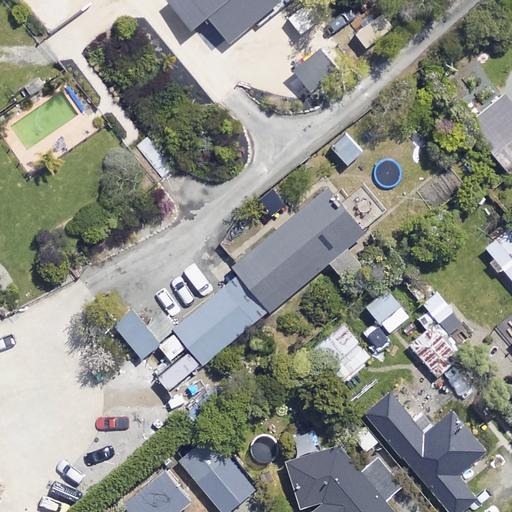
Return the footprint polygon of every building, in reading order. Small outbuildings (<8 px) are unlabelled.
[(206,16),(229,44),(282,1),(281,0),(174,0),(172,2),(193,27),(206,16)] [(294,70),(312,90),(338,67),(321,47),(294,70)] [(511,104),(503,94),(468,121),(507,171),(511,166),(511,104)] [(239,276),(267,311),(328,262),(343,280),(361,265),(346,247),(362,234),(327,190),(232,267),(239,276)] [(511,229),(509,226),(484,246),(511,280),(511,229)] [(188,345),(202,362),(267,311),(239,276),(174,327),(188,345)] [(420,303),(445,332),(460,319),(448,305),(458,296),(446,281),(420,303)] [(408,300),(392,282),(355,314),(370,332),(408,300)] [(157,373),(188,345),(161,316),(151,325),(132,305),(112,324),(157,373)] [(461,355),(434,322),(410,342),(437,375),(461,355)] [(370,357),(339,324),(310,351),(341,384),(370,357)] [(410,422),(387,393),(363,413),(398,458),(402,455),(447,511),(458,511),(476,498),(457,474),(484,452),(451,411),(431,426),(421,413),(410,422)] [(224,511),(254,488),(210,433),(177,460),(219,511),(224,511)] [(302,509),(309,507),(311,509),(307,511),(395,511),(339,444),(287,460),(302,509)]
